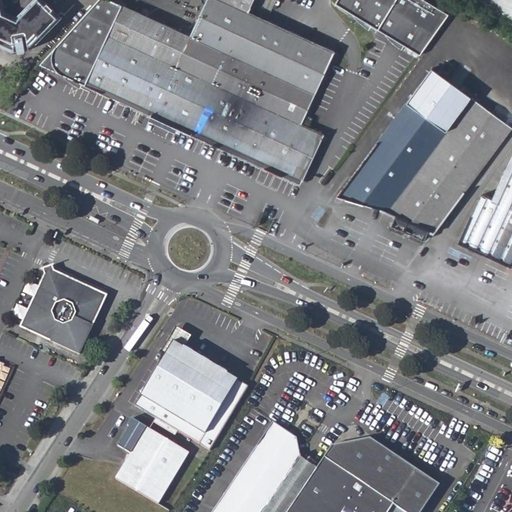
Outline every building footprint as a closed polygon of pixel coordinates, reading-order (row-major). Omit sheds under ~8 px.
[(12,46),(17,46),(18,44),(19,43),(22,43),(21,39),(23,39),(49,13),(35,0),(0,0),(0,40),(7,40),(7,43),(10,43),(10,45),(12,46)] [(123,43),(177,67),(191,38),(187,36),(171,29),(158,23),(105,0),(101,0),(81,25),(113,39),(116,31),(127,35),(123,43)] [(177,67),(299,124),(333,51),(246,11),(251,0),(204,0),(187,36),(191,38),(177,67)] [(423,0),(334,0),(334,2),(418,56),(447,15),(423,0)] [(511,0),(480,0),(511,18),(511,0)] [(103,89),(302,181),(323,135),(299,124),(177,67),(123,43),(127,35),(116,31),(113,39),(81,25),(44,68),(100,93),(103,89)] [(431,71),(406,104),(446,133),(470,100),(431,71)] [(446,133),(402,193),(389,185),(376,203),(380,210),(398,217),(428,230),(434,233),(511,129),(470,100),(446,133)] [(406,104),(339,196),(335,198),(335,199),(335,202),(336,204),(340,205),(344,200),(345,200),(376,203),(389,185),(402,193),(446,133),(406,104)] [(461,241),(511,265),(511,158),(492,199),(483,195),(461,241)] [(392,229),(423,242),(428,230),(398,217),(392,229)] [(23,327),(81,354),(109,298),(58,274),(56,268),(46,272),(47,280),(23,327)] [(162,346),(160,361),(170,345),(180,350),(189,335),(173,326),(162,346)] [(134,408),(195,443),(208,450),(212,443),(244,386),(180,350),(170,345),(160,361),(134,408)] [(270,416),(252,444),(289,470),(302,451),(298,435),(270,416)] [(188,454),(129,419),(126,424),(126,425),(129,426),(126,433),(122,435),(115,446),(127,454),(126,455),(121,464),(110,479),(154,509),(188,454)] [(126,424),(119,420),(115,428),(126,433),(129,426),(126,425),(126,424)] [(334,451),(311,483),(289,511),(364,511),(376,495),(399,511),(420,511),(436,490),(350,428),(334,451)] [(289,470),(252,444),(206,511),(289,511),(311,483),(302,451),(289,470)] [(126,455),(119,451),(114,460),(121,464),(126,455)] [(399,511),(376,495),(364,511),(399,511)]
